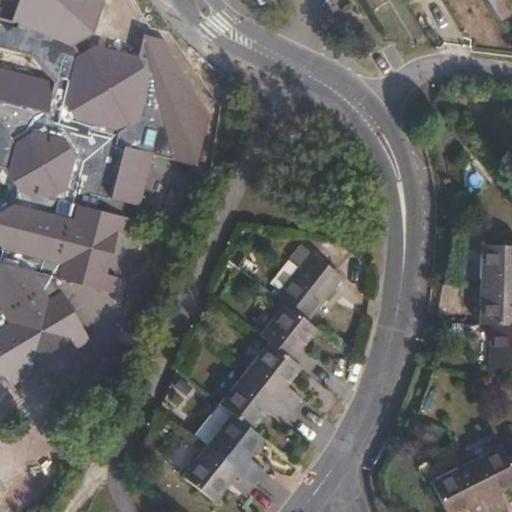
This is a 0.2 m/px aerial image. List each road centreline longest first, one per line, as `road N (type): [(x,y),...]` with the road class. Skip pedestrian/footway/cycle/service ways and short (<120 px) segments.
road 1 (residential): [(331,470),(376,396),(404,285),(403,177),(367,114)]
road 2 (residential): [(367,114),(322,80),(220,29)]
road 3 (residential): [(367,114),(442,65),(511,72)]
